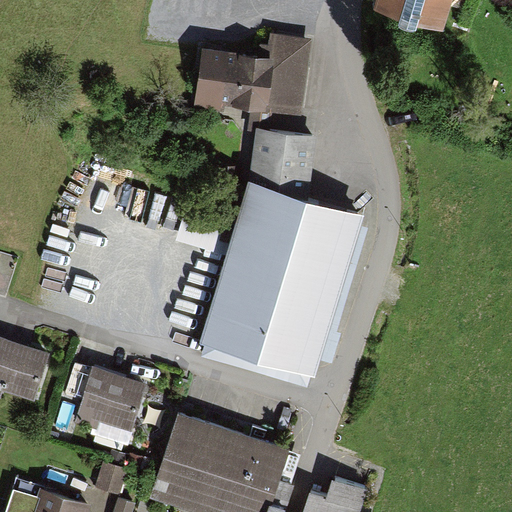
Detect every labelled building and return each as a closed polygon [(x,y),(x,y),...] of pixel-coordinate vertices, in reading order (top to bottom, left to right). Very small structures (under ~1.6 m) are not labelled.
[(375,0),(372,9),(443,31),(453,0),(375,0)] [(268,49),(203,41),(194,103),(224,107),(224,99),(251,103),(248,126),(257,127),(258,121),(260,107),(302,113),(314,36),(271,29),(268,49)] [(225,252),(200,336),(205,338),(311,369),(317,371),(322,353),(362,217),(366,206),(310,187),(318,129),(258,121),(257,127),(249,172),(237,214),(225,252)] [(225,252),(237,214),(188,200),(177,238),(225,252)] [(369,220),(362,217),(322,353),(333,357),(341,326),(338,325),(369,220)] [(50,347),(0,331),(0,395),(1,395),(3,388),(35,397),(50,347)] [(311,369),(205,338),(201,350),(308,381),(311,369)] [(81,399),(75,420),(93,426),(91,432),(129,444),(149,378),(93,361),(92,365),(76,360),(65,394),(81,399)] [(290,442),(178,406),(150,494),(205,511),(285,511),(287,509),(296,480),(280,475),(290,442)] [(128,465),(103,458),(95,483),(121,491),(128,465)] [(360,511),(357,511),(365,486),(335,476),(329,495),(312,489),(304,511),(298,511),(294,511),(287,509),(285,511),(360,511)] [(87,511),(92,499),(41,482),(38,491),(13,483),(3,511),(87,511)] [(132,511),(136,500),(118,494),(112,511),(132,511)]
